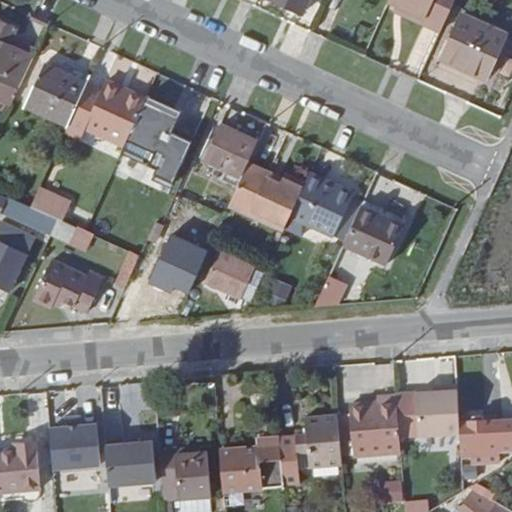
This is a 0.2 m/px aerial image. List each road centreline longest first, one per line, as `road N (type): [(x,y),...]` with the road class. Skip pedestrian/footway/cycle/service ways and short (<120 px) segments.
road 1 (residential): [(0,364),(511,320)]
road 2 (residential): [(130,0),(494,167)]
